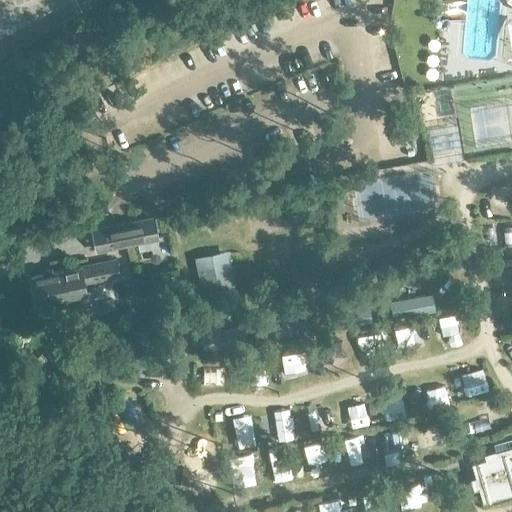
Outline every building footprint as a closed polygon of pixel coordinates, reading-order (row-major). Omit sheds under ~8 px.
[(429,178),(459,177),(457,141),(427,143),(429,178)] [(343,211),(339,190),(325,192),(328,213),(343,211)] [(161,239),(155,215),(91,229),(97,253),(161,239)] [(35,305),(89,296),(87,284),(120,277),(116,257),(30,277),(35,305)] [(451,348),(450,328),(432,329),(433,349),(451,348)] [(387,342),(390,352),(410,346),(406,336),(387,342)] [(288,342),(260,344),(261,352),(289,350),(288,342)] [(198,356),(199,363),(226,360),(225,352),(198,356)] [(423,403),(427,424),(447,420),(443,399),(423,403)] [(474,474),(470,475),(474,487),(478,486),(483,502),(511,493),(511,439),(493,444),(496,455),(471,463),(474,474)] [(302,482),(324,478),(320,453),(297,457),(302,482)]
